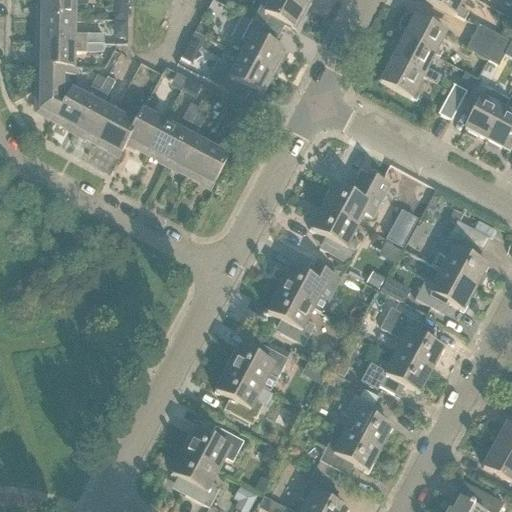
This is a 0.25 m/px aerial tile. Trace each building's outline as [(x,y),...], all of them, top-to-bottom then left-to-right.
[(97,0),(38,0),(38,20),(74,21),(74,7),(86,7),(86,10),(97,10),(97,0)] [(113,0),(113,36),(127,37),(127,0),(113,0)] [(295,32),(307,10),(288,0),(271,0),(268,6),(262,2),(252,22),(279,37),(285,26),(295,32)] [(288,0),(307,10),(312,0),(288,0)] [(459,9),(463,0),(425,0),(424,2),(454,18),(455,17),(464,22),(468,13),(459,9)] [(74,36),(74,21),(38,20),(38,44),(86,45),(102,46),(104,46),(104,34),(92,34),(92,36),(74,36)] [(433,58),(438,61),(441,54),(436,52),(445,36),(415,20),(403,42),(433,58)] [(273,48),(279,37),(252,22),(241,42),(247,46),(241,58),(272,75),(284,53),(273,48)] [(494,50),(500,38),(478,26),(472,39),(494,50)] [(500,38),(494,50),(487,62),(497,68),(511,44),(500,38)] [(487,62),(494,50),(472,39),(465,51),(487,62)] [(427,70),(433,58),(403,42),(392,63),(422,79),(436,87),(440,78),(427,70)] [(102,54),(102,46),(86,45),(38,44),(38,68),(73,70),(73,55),(95,55),(102,54)] [(191,66),(196,58),(184,52),(180,60),(191,66)] [(260,97),(272,75),(241,58),(234,71),(228,68),(216,61),(205,82),(217,88),(244,102),(250,92),(260,97)] [(414,94),(422,79),(392,63),(380,85),(410,101),(410,100),(415,103),(419,97),(414,94)] [(73,70),(38,68),(37,114),(55,124),(66,102),(62,100),(62,77),(76,77),(76,70),(73,70)] [(460,83),(459,85),(471,92),(471,91),(477,81),(464,75),(461,82),(460,82),(460,83)] [(99,93),(105,81),(97,76),(85,99),(71,92),(66,102),(55,124),(76,135),(99,93)] [(97,146),(114,115),(101,108),(107,97),(114,83),(107,78),(105,81),(99,93),(76,135),(97,146)] [(450,94),(462,101),(466,93),(454,87),(450,94)] [(450,123),(462,101),(450,94),(438,116),(450,123)] [(503,112),(505,108),(499,104),(496,109),(481,101),(464,131),(486,143),(503,112)] [(147,156),(163,124),(150,117),(156,106),(148,102),(141,115),(126,145),(147,156)] [(137,103),(127,122),(114,115),(97,146),(119,158),(126,145),(141,115),(145,107),(137,103)] [(195,116),(196,117),(199,110),(190,106),(176,132),(163,124),(147,156),(168,167),(195,116)] [(503,112),(486,143),(508,154),(511,147),(511,117),(503,112)] [(204,121),(196,117),(195,116),(168,167),(189,179),(206,147),(193,140),(204,121)] [(206,147),(189,179),(211,190),(234,148),(225,144),(220,155),(206,147)] [(322,210),(357,229),(363,217),(371,221),(388,188),(365,176),(353,198),(334,188),(322,210)] [(350,241),(357,229),(322,210),(311,233),(324,240),(318,251),(324,254),(347,266),(358,245),(350,241)] [(455,227),(439,256),(447,261),(440,273),(475,292),(486,269),(473,262),(478,253),(481,254),(488,240),(458,224),(462,217),(453,213),(448,223),(455,227)] [(415,226),(400,218),(385,244),(401,253),(415,226)] [(415,251),(424,233),(416,228),(406,246),(415,251)] [(278,293),(312,311),(319,299),(327,303),(338,283),(315,270),(309,281),(290,271),(278,293)] [(378,291),(384,280),(372,273),(366,284),(378,291)] [(426,281),(415,302),(438,314),(444,303),(463,314),(475,292),(440,273),(434,285),(426,281)] [(306,324),(312,311),(278,293),(266,315),(285,325),(279,336),(303,349),(314,328),(306,324)] [(391,310),(380,331),(391,337),(395,339),(403,343),(401,346),(398,352),(396,356),(430,374),(442,352),(423,342),(429,331),(406,318),(391,310)] [(227,372),(261,390),(268,378),(276,382),(287,361),(264,349),(258,360),(239,350),(227,372)] [(371,365),(361,383),(377,391),(379,389),(393,397),(398,400),(404,389),(418,396),(430,374),(396,356),(389,368),(381,363),(378,369),(371,365)] [(336,376),(339,377),(343,379),(348,369),(345,367),(341,365),(336,376)] [(255,402),(261,390),(227,372),(215,394),(234,404),(228,415),(252,428),(263,407),(255,402)] [(344,435),(379,453),(391,431),(372,421),(378,410),(374,407),(378,399),(363,391),(359,399),(354,397),(343,418),(351,422),(344,435)] [(494,448),(511,457),(511,428),(506,426),(494,448)] [(183,455),(217,473),(224,461),(232,465),(243,444),(220,432),(214,443),(195,433),(183,455)] [(367,475),(379,453),(344,435),(338,447),(330,442),(319,463),(342,476),(348,465),(367,475)] [(511,457),(494,448),(482,470),(511,485),(511,457)] [(270,467),(277,453),(267,449),(261,462),(270,467)] [(211,485),(217,473),(183,455),(171,477),(190,487),(185,498),(208,510),(219,490),(211,485)] [(302,511),(343,511),(327,503),(333,492),(310,480),(299,500),(307,505),(302,511)] [(499,511),(503,506),(462,485),(454,500),(456,501),(449,511),(499,511)] [(233,511),(249,511),(257,498),(239,488),(233,500),(238,503),(233,511)] [(266,511),(270,511),(275,504),(264,498),(258,508),(266,511)]
